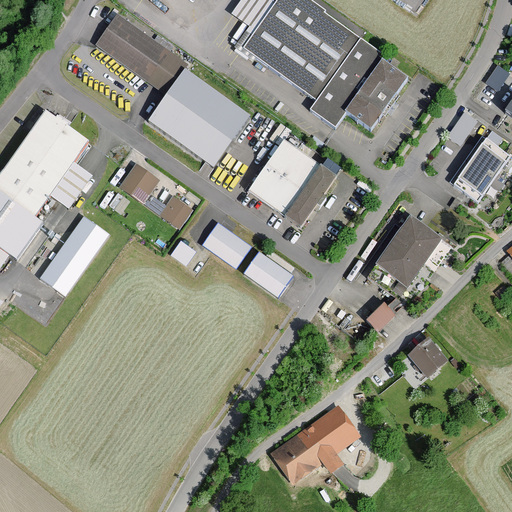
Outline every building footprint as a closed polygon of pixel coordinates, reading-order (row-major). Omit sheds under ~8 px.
[(327,13),(308,0),(279,0),(243,54),(317,103),(311,115),(336,132),(347,117),(372,135),(410,81),(383,61),(386,58),(325,16),(327,13)] [(185,66),(115,15),(90,48),(162,99),(185,66)] [(498,63),(486,81),(499,90),(511,72),(498,63)] [(511,102),(503,117),(511,123),(511,102)] [(464,145),(477,117),(463,110),(449,138),(464,145)] [(90,145),(47,114),(0,177),(0,254),(12,262),(90,145)] [(302,230),(337,181),(278,139),(243,189),(302,230)] [(510,158),(484,141),(453,188),(479,206),(510,158)] [(141,207),(154,183),(134,168),(119,191),(141,207)] [(192,213),(174,200),(162,219),(180,233),(192,213)] [(412,301),(451,249),(407,216),(400,226),(404,229),(368,278),(401,303),(406,296),(412,301)] [(108,237),(81,219),(39,280),(65,298),(108,237)] [(248,249),(216,227),(202,249),(234,274),(248,249)] [(171,255),(188,265),(198,248),(180,238),(171,255)] [(511,255),(502,263),(511,274),(511,255)] [(289,281),(256,256),(239,277),(273,302),(289,281)] [(8,300),(1,310),(8,314),(15,305),(8,300)] [(386,305),(370,321),(382,333),(398,316),(386,305)] [(429,339),(406,358),(427,381),(449,362),(429,339)] [(342,407),(268,455),(291,489),(323,468),(329,477),(344,467),(337,456),(363,439),(342,407)]
